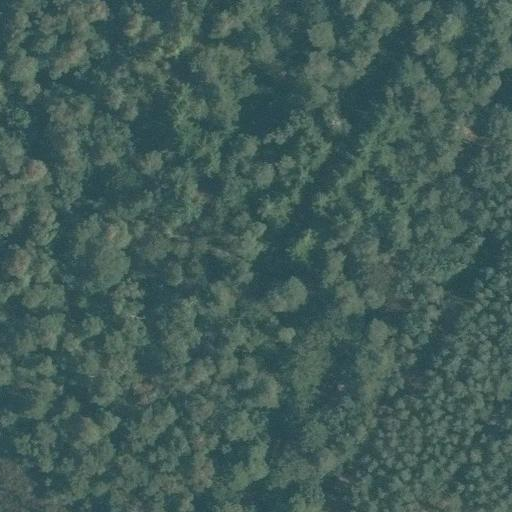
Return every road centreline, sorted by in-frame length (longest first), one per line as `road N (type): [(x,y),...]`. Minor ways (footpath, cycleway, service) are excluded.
road 1 (track): [(265,435),(425,201)]
road 2 (track): [(511,67),(425,201)]
